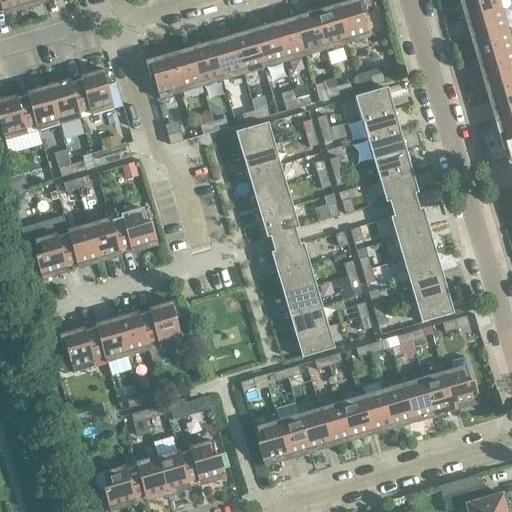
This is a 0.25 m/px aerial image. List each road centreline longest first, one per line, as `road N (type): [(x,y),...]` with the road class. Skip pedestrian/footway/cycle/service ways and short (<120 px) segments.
road 1 (residential): [(511,347),(412,0)]
road 2 (residential): [(205,265),(177,175),(157,148),(124,12)]
road 3 (residential): [(280,511),(511,440)]
road 4 (residential): [(59,309),(205,265)]
road 5 (residential): [(0,51),(124,12)]
